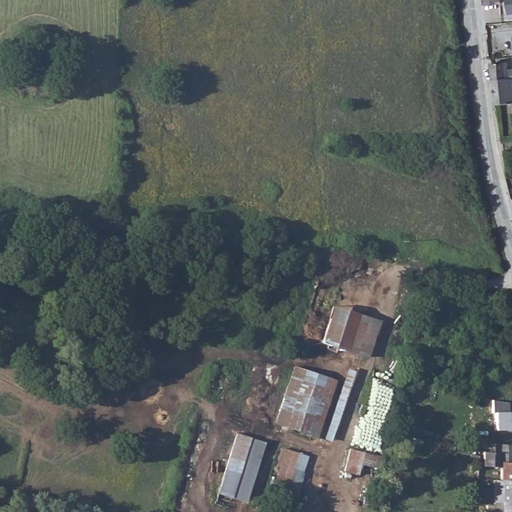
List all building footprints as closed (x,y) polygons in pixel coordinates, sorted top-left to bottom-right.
[(492,62),(493,78),(511,76),(511,66),(506,66),(505,61),(492,62)] [(511,76),(493,78),(496,103),(511,103),(511,108),(511,76)] [(321,341),(368,356),(379,322),(331,307),(321,341)] [(272,425),(316,440),(337,382),(292,367),(272,425)] [(264,443),(237,434),(218,494),(245,503),(264,443)] [(511,481),(511,445),(483,443),(483,466),(500,467),(500,481),(511,481)] [(272,491),(296,498),(310,455),(282,446),(277,463),(280,464),(272,491)] [(364,467),(382,471),(386,456),(349,446),(342,471),(362,476),(364,467)] [(497,481),(497,506),(497,511),(511,511),(511,481),(500,481),(497,481)]
